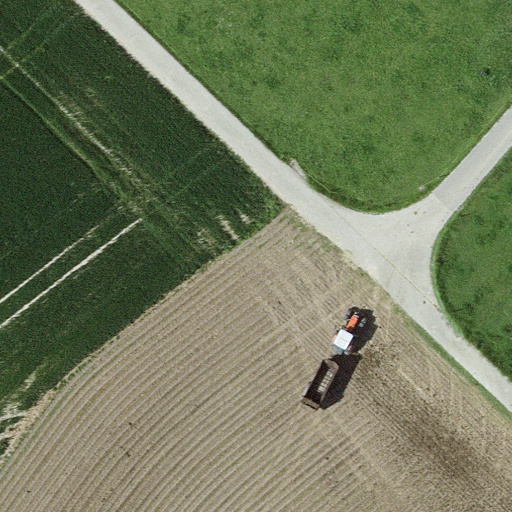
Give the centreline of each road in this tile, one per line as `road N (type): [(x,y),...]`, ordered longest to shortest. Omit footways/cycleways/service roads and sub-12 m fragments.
road 1 (track): [(386,265),(112,0)]
road 2 (residential): [(511,121),(386,265)]
road 3 (track): [(386,265),(511,386)]
